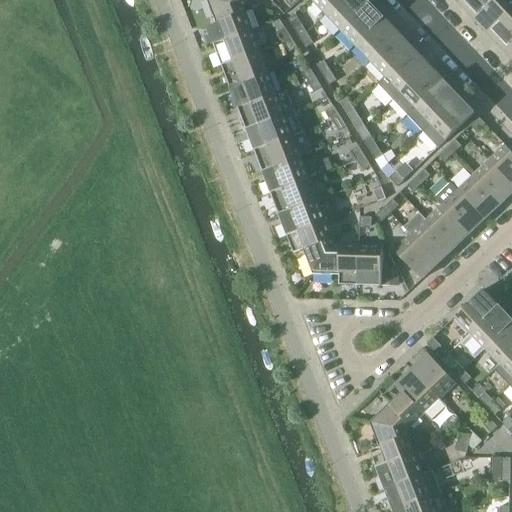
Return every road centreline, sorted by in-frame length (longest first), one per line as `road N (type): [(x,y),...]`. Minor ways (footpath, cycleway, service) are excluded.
road 1 (tertiary): [(511,104),(411,0)]
road 2 (residential): [(404,324),(511,228)]
road 3 (residential): [(404,324),(362,370),(347,365),(335,335),(339,324)]
